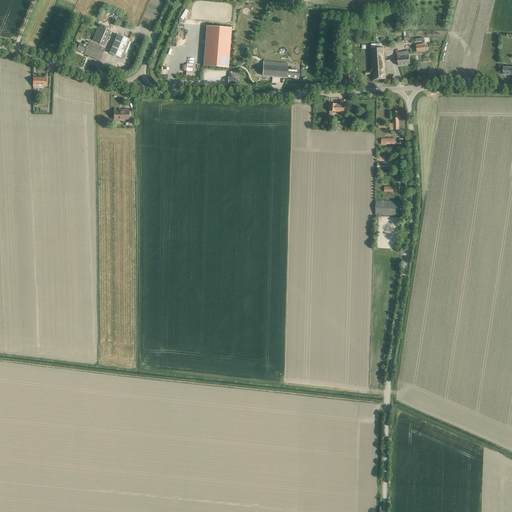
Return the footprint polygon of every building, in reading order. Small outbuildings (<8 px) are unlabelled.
[(105,46),(110,31),(98,26),(92,40),(105,46)] [(231,32),(207,30),(203,70),(227,72),(231,32)] [(120,58),(128,39),(117,34),(109,53),(120,58)] [(100,61),(105,49),(88,41),(88,43),(85,42),(84,45),(80,43),(76,51),(100,61)] [(383,43),(371,43),(373,80),(386,79),(383,43)] [(398,66),(410,64),(408,51),(403,52),(404,56),(397,57),(398,66)] [(298,78),(299,71),(289,70),(289,67),(287,67),(288,59),(285,59),(285,63),(263,61),(262,75),(298,78)] [(46,85),(46,78),(33,77),(33,86),(37,86),(37,85),(46,85)] [(345,113),(345,105),(337,105),(337,103),(330,103),(329,111),(330,111),(329,116),(332,117),(333,112),(345,113)] [(129,119),(129,110),(120,110),(120,111),(114,111),(114,119),(129,119)] [(390,130),(399,130),(399,111),(393,111),(393,124),(390,124),(390,130)] [(398,215),(399,202),(375,200),(375,214),(398,215)]
